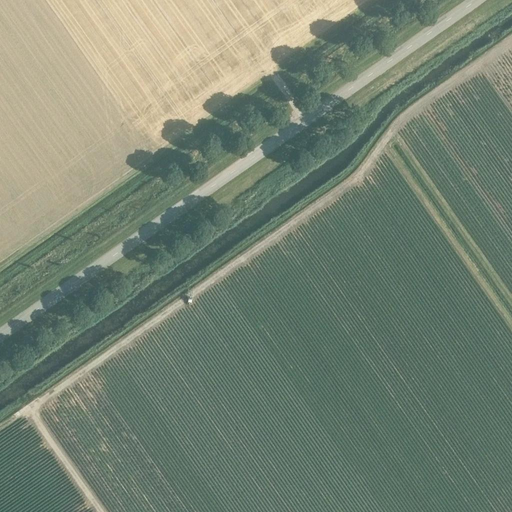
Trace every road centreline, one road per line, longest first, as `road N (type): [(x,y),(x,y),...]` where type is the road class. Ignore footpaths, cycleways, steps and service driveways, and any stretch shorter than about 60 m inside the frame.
road 1 (track): [(511,40),(412,111),(344,188),(29,409),(32,416)]
road 2 (unclassified): [(0,337),(479,0)]
